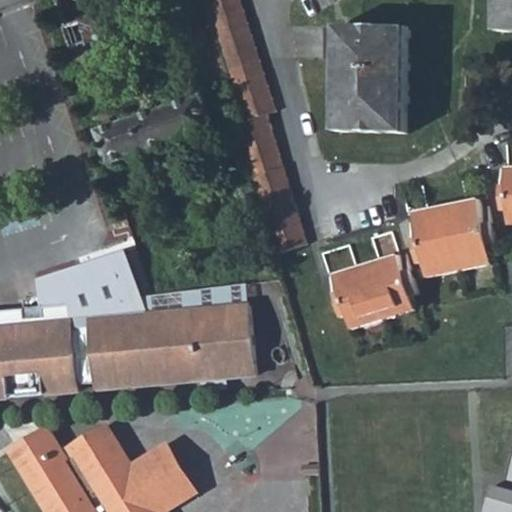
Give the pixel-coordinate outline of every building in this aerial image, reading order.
[(61,0),(66,18),(82,72),(84,79),(120,67),(98,0),(61,0)] [(233,128),(238,139),(251,134),(247,122),(245,120),(236,86),(209,0),(167,0),(200,97),(121,122),(113,102),(94,111),(113,166),(233,128)] [(244,0),(209,0),(236,86),(245,120),(247,122),(251,134),(271,131),(266,115),(279,111),(244,0)] [(374,28),(344,27),(343,60),(342,132),(410,133),(413,28),(381,27),(381,30),(374,30),(374,28)] [(238,139),(241,148),(276,254),(308,244),(271,131),(251,134),(238,139)] [(431,265),(435,281),(500,265),(496,250),(503,249),(500,235),(493,236),(491,225),(497,223),(493,207),(486,209),(484,200),(420,215),(422,224),(414,226),(418,242),(426,240),(428,251),(420,253),(423,267),(431,265)] [(347,319),(349,333),(416,322),(415,306),(423,305),(421,288),(412,290),(410,282),(419,281),(416,264),(331,278),(334,294),(342,292),(344,301),(335,303),(338,320),(347,319)] [(0,323),(0,401),(84,394),(83,388),(103,386),(104,392),(262,378),(256,309),(233,311),(234,318),(202,315),(203,314),(140,319),(128,285),(120,279),(114,278),(105,281),(101,289),(108,322),(98,323),(99,329),(79,331),(77,308),(49,310),(50,320),(31,321),(31,312),(3,314),(4,324),(0,323)] [(31,312),(31,321),(50,320),(49,310),(31,312)] [(167,511),(163,503),(148,511),(145,511),(130,488),(145,477),(141,471),(113,425),(77,449),(81,455),(73,460),(54,430),(18,453),(55,511),(167,511)] [(145,511),(148,511),(163,503),(167,511),(203,487),(177,448),(141,471),(145,477),(130,488),(145,511)] [(511,511),(511,482),(498,478),(486,511),(511,511)]
